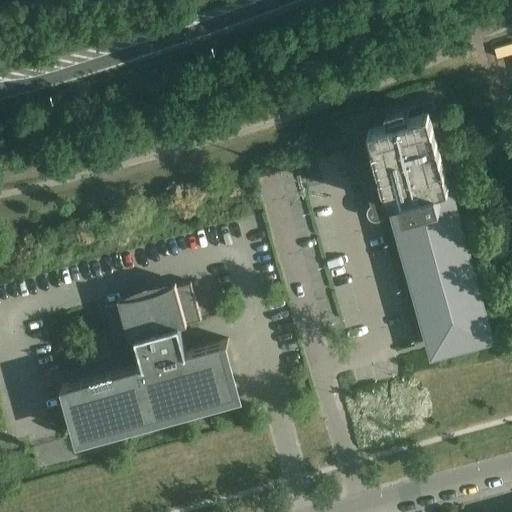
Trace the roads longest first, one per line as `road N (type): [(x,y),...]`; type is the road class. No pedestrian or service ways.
road 1 (motorway): [(0,88),(283,0)]
road 2 (residential): [(354,511),(511,468)]
